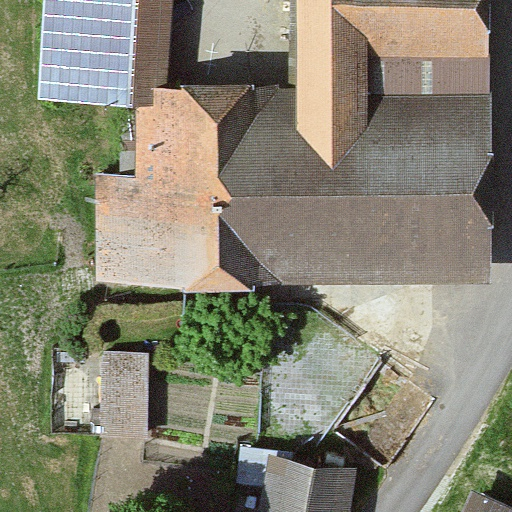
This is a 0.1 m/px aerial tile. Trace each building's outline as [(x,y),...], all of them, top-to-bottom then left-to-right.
[(175,0),(47,0),(46,99),(136,100),(135,182),(94,182),(93,252),(93,277),(492,283),(495,95),(458,95),(458,70),(489,70),(490,0),(299,0),(298,82),(174,80),(175,0)] [(323,338),(287,392),(329,421),(366,367),(323,338)] [(110,440),(151,440),(150,360),(109,360),(110,440)] [(352,511),(357,466),(269,458),(264,511),(352,511)] [(511,511),(511,508),(473,491),(463,511),(511,511)]
